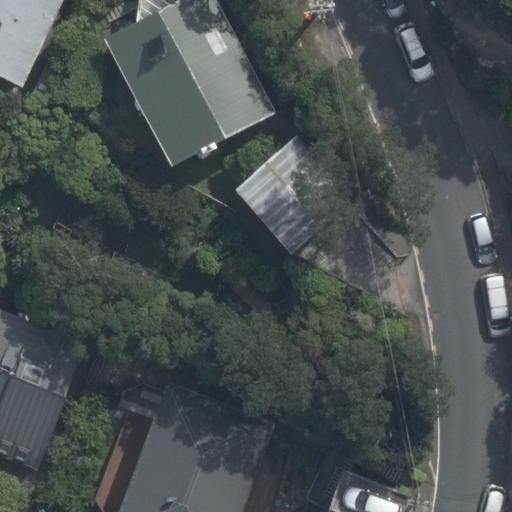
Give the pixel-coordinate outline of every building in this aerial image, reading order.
[(0,0),(0,87),(38,98),(64,0),(0,0)] [(170,180),(283,114),(230,23),(213,34),(193,0),(111,0),(133,38),(99,57),(170,180)] [(365,205),(303,144),(237,211),(299,272),(365,205)] [(0,308),(0,463),(49,490),(113,368),(0,308)] [(177,408),(136,511),(283,511),(305,457),(177,408)] [(357,436),(336,511),(429,511),(444,460),(357,436)]
